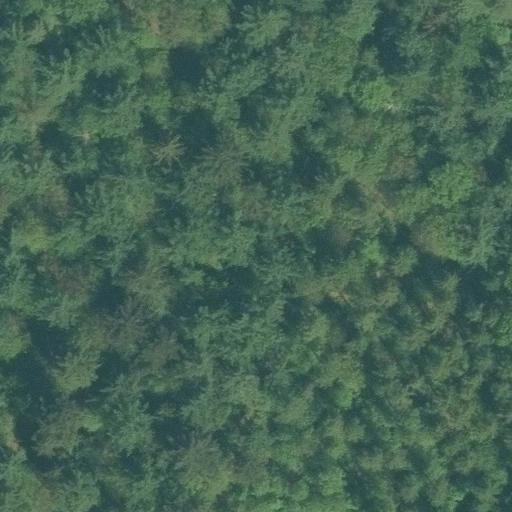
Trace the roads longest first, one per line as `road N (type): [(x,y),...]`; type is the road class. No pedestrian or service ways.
road 1 (track): [(93,0),(286,135),(511,348)]
road 2 (track): [(211,511),(262,384),(321,115),(381,0)]
